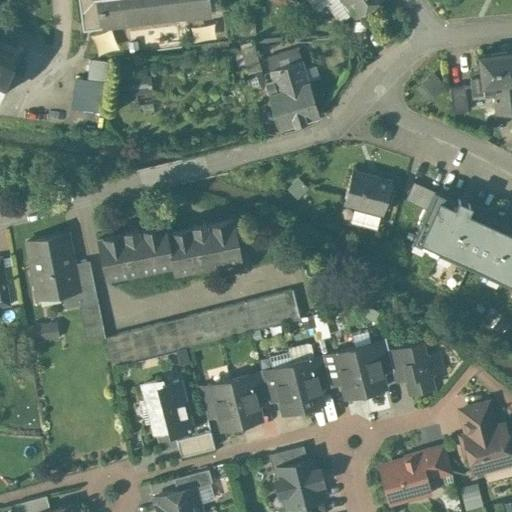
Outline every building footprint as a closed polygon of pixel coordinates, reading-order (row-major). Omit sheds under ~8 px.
[(0,0),(0,85),(14,57),(3,52),(0,50),(0,0)] [(208,0),(97,0),(101,26),(187,16),(187,17),(209,15),(208,13),(210,13),(208,0)] [(343,0),(356,17),(378,0),(343,0)] [(299,47),(267,57),(270,69),(302,59),(299,47)] [(511,49),(478,54),(480,74),(470,75),(472,94),(495,91),(494,84),(511,81),(511,49)] [(256,52),(244,56),(249,72),(261,68),(256,52)] [(87,75),(99,76),(100,57),(88,56),(87,75)] [(302,59),(270,69),(277,90),(268,93),(279,127),(295,122),(295,123),(306,120),(305,119),(320,115),(309,80),(302,59)] [(427,98),(444,85),(433,70),(416,83),(427,98)] [(129,76),(130,93),(155,92),(154,74),(129,76)] [(90,108),(94,77),(74,75),(70,105),(90,108)] [(511,81),(494,84),(495,91),(497,112),(511,109),(511,81)] [(465,84),(450,86),(453,112),(468,110),(465,84)] [(391,180),(352,170),(344,200),(355,204),(381,211),(383,211),(391,180)] [(405,199),(426,209),(434,190),(413,181),(405,199)] [(469,266),(492,215),(469,205),(470,204),(459,199),(458,200),(435,189),(434,190),(426,209),(420,221),(422,221),(413,240),(469,266)] [(381,211),(355,204),(350,220),(377,227),(381,211)] [(511,224),(492,215),(469,266),(511,285),(511,224)] [(206,222),(193,225),(193,227),(167,233),(172,263),(173,271),(241,257),(234,219),(206,225),(206,222)] [(137,228),(124,230),(125,233),(98,238),(105,276),(172,263),(167,233),(165,225),(138,230),(137,228)] [(68,232),(27,240),(38,297),(61,292),(79,288),(74,262),(68,232)] [(0,306),(9,305),(1,257),(0,257),(0,306)] [(90,259),(74,262),(79,288),(61,292),(64,308),(98,301),(90,259)] [(293,288),(199,312),(207,341),(300,317),(293,288)] [(199,312),(105,337),(111,366),(207,341),(199,312)] [(57,321),(26,326),(29,341),(59,337),(57,321)] [(385,337),(373,341),(381,373),(393,370),(388,349),(385,337)] [(424,354),(421,340),(399,346),(408,378),(411,391),(432,386),(429,374),(443,370),(438,351),(424,354)] [(373,341),(354,345),(365,391),(366,391),(385,386),(381,373),(373,341)] [(354,345),(335,350),(341,375),(329,378),(331,386),(343,383),(346,396),(365,391),(354,345)] [(408,378),(399,346),(388,349),(393,370),(396,381),(408,378)] [(335,350),(323,353),(329,378),(341,375),(335,350)] [(323,353),(311,356),(318,381),(329,378),(323,353)] [(311,356),(292,361),(304,407),(323,402),(320,389),(331,386),(329,378),(318,381),(311,356)] [(292,361),(273,366),(281,398),(284,412),(304,407),(292,361)] [(281,398),(273,366),(261,369),(269,401),(281,398)] [(261,369),(261,368),(249,371),(249,372),(258,404),(269,401),(261,369)] [(249,372),(230,377),(242,423),(261,418),(258,404),(249,372)] [(179,378),(164,382),(162,377),(157,379),(157,378),(143,382),(147,396),(145,397),(151,420),(153,420),(156,430),(174,426),(175,430),(191,426),(179,378)] [(230,377),(211,382),(219,414),(222,428),(242,423),(230,377)] [(211,382),(210,381),(199,384),(207,417),(219,414),(211,382)] [(487,401),(461,408),(467,433),(494,426),(487,401)] [(467,433),(463,434),(473,470),(511,460),(511,454),(504,423),(494,426),(467,433)] [(209,430),(177,439),(181,454),(214,446),(209,430)] [(444,443),(427,448),(428,451),(434,475),(452,471),(444,443)] [(303,444),(269,453),(273,469),(277,468),(277,466),(307,458),(303,444)] [(428,451),(379,465),(389,501),(416,494),(415,489),(428,485),(426,477),(434,475),(428,451)] [(307,458),(277,466),(277,468),(280,478),(276,479),(280,493),(289,491),(292,505),(322,497),(319,483),(323,482),(319,467),(315,468),(312,457),(307,458)] [(208,468),(174,477),(177,489),(194,485),(212,480),(208,468)] [(477,480),(460,485),(466,508),(483,504),(477,480)] [(177,489),(154,496),(158,511),(200,511),(202,511),(194,485),(177,489)] [(46,494),(15,502),(18,511),(40,511),(51,509),(46,494)] [(51,509),(40,511),(75,511),(73,503),(51,509)]
